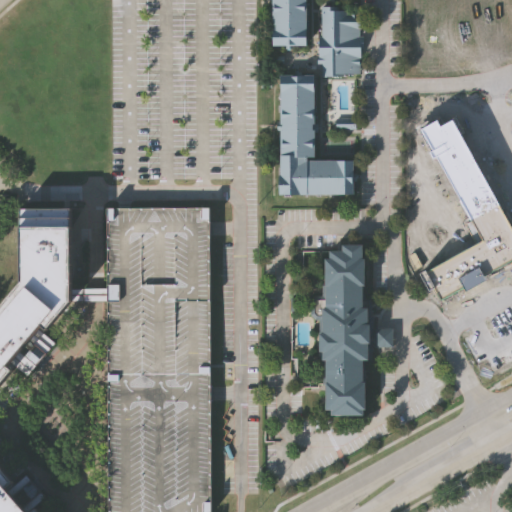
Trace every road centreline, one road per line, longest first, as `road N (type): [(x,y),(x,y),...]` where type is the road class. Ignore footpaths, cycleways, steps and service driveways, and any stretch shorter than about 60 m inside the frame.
road 1 (secondary): [(486,414),(335,498)]
road 2 (secondary): [(371,511),(511,433)]
